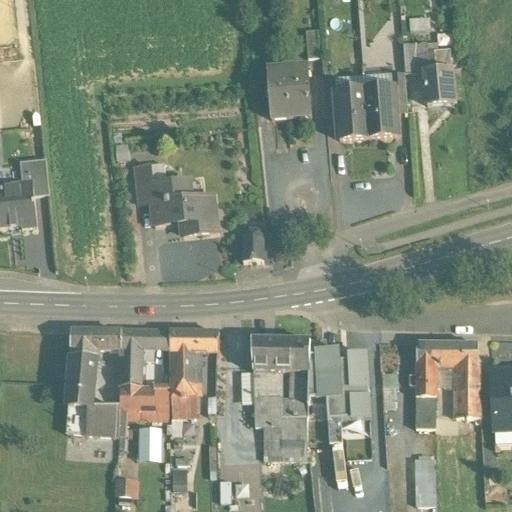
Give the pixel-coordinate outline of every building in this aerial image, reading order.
[(317,32),(305,33),(307,60),(319,60),(317,32)] [(449,52),(433,53),(435,73),(422,74),(422,75),(425,107),(454,104),(451,71),(449,52)] [(433,53),(416,54),(418,75),(422,75),(422,74),(435,73),(433,53)] [(306,69),(279,72),(279,73),(267,74),(267,73),(265,73),(270,123),(311,119),(306,69)] [(404,79),(389,80),(390,91),(391,91),(393,116),(407,115),(404,79)] [(336,83),(322,84),(325,120),(336,120),(334,96),(336,95),(336,83)] [(390,91),(363,93),(367,140),(395,138),(393,116),(391,91),(390,91)] [(336,95),(334,96),(336,120),(338,142),(367,140),(363,93),(336,95)] [(45,162),(20,165),(22,185),(32,184),(34,199),(49,197),(45,162)] [(149,167),(133,169),(137,206),(151,205),(150,187),(149,167)] [(21,232),(37,230),(34,199),(32,184),(22,185),(0,187),(1,192),(0,191),(0,231),(21,230),(21,232)] [(212,199),(187,201),(186,184),(150,187),(151,205),(154,228),(180,225),(182,238),(216,235),(212,199)] [(258,232),(249,232),(243,240),(242,265),(263,265),(263,239),(258,232)] [(120,335),(71,334),(70,353),(70,361),(71,361),(94,362),(95,353),(119,354),(120,335)] [(168,336),(120,335),(119,354),(119,355),(120,355),(119,397),(140,398),(140,391),(141,363),(141,354),(153,354),(168,354),(168,336)] [(218,336),(168,336),(168,354),(169,355),(171,356),(172,400),(194,399),(196,399),(196,356),(218,356),(218,336)] [(308,343),(265,342),(267,374),(308,375),(308,343)] [(476,345),(415,344),(415,378),(410,378),(410,386),(415,386),(415,430),(434,430),(435,364),(443,364),(443,371),(457,371),(457,394),(478,394),(476,365),(477,365),(476,345)] [(370,420),(367,356),(347,357),(347,362),(340,363),(340,352),(314,353),(313,402),(327,401),(328,423),(370,420)] [(153,354),(141,354),(141,363),(153,363),(153,354)] [(94,362),(71,361),(66,435),(118,440),(120,410),(120,409),(90,410),(95,361),(94,362)] [(511,370),(489,372),(492,432),(511,430),(511,370)] [(140,398),(119,397),(120,409),(120,410),(167,412),(168,391),(140,391),(140,398)] [(478,394),(457,394),(457,397),(457,404),(457,418),(480,419),(478,394)] [(194,399),(172,400),(172,436),(182,436),(182,419),(195,419),(194,399)] [(291,400),(255,400),(255,428),(291,429),(292,419),(291,400)] [(307,419),(307,400),(291,400),(292,419),(307,419)] [(457,418),(457,404),(452,404),(440,404),(440,430),(455,430),(455,418),(457,418)] [(167,412),(120,410),(120,420),(167,422),(167,412)] [(307,430),(307,419),(292,419),(291,429),(307,430)] [(187,476),(171,477),(172,500),(188,500),(187,476)]
